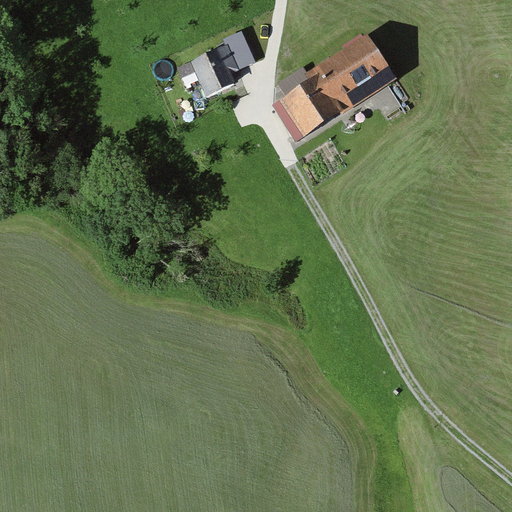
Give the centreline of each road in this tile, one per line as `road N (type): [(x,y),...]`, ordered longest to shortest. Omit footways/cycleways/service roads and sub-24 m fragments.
road 1 (track): [(295,168),(412,385),(444,425),(511,479)]
road 2 (unclassified): [(281,0),(265,108),(295,168)]
road 3 (track): [(460,511),(412,385)]
